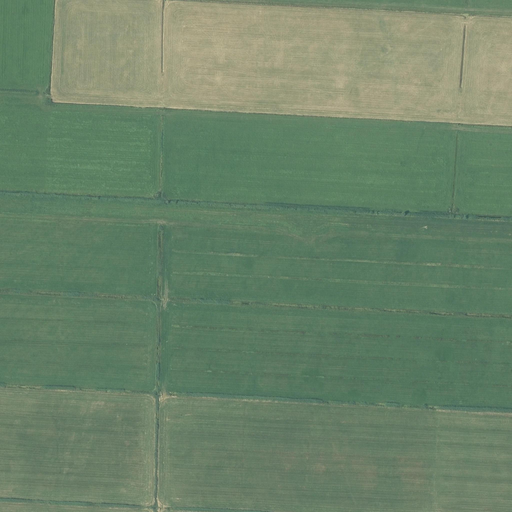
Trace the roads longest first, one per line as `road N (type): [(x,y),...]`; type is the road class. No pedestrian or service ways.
road 1 (track): [(511,230),(0,202)]
road 2 (track): [(58,95),(511,121)]
